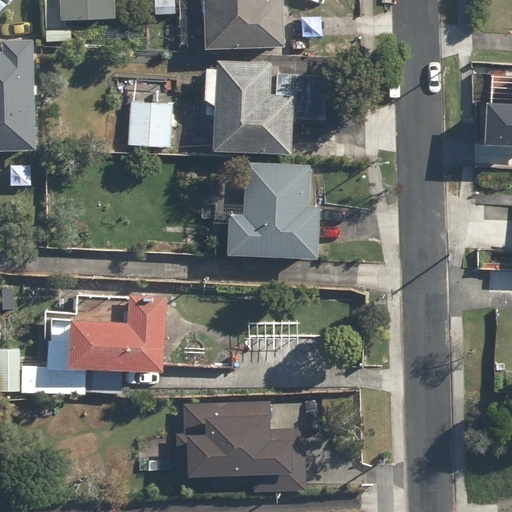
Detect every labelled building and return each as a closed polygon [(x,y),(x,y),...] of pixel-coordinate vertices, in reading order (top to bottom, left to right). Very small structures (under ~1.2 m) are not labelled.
[(71,0),(72,14),(125,11),(124,0),(71,0)] [(215,0),(218,43),(297,38),(294,0),(215,0)] [(10,47),(0,47),(0,144),(46,142),(42,34),(10,36),(10,47)] [(280,57),(226,56),(225,63),(215,63),(213,99),(225,99),(225,143),(303,147),(304,115),(331,116),(332,72),(304,72),(280,71),(280,57)] [(511,66),(508,66),(508,86),(479,85),(477,126),(505,127),(505,134),(511,134),(511,66)] [(180,100),(137,98),(135,140),(177,143),(180,100)] [(321,158),(256,156),(255,206),(240,206),(240,248),(330,250),(332,199),(320,199),(321,158)] [(144,291),(86,289),(85,308),(56,307),(54,365),(84,366),(84,358),(179,361),(182,287),(144,286),(144,291)] [(190,429),(183,429),(185,470),(313,465),(312,425),(285,426),(284,405),(277,405),(277,397),(195,399),(196,407),(189,408),(190,429)]
